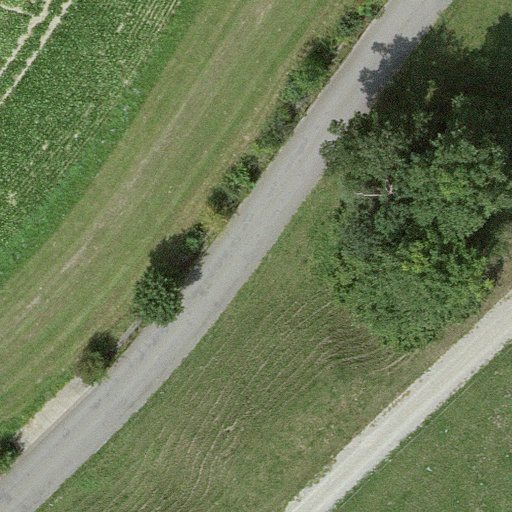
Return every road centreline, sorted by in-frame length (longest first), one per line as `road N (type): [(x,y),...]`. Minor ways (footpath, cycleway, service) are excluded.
road 1 (unclassified): [(4,511),(124,396),(222,280),(425,0)]
road 2 (track): [(310,511),(511,323)]
